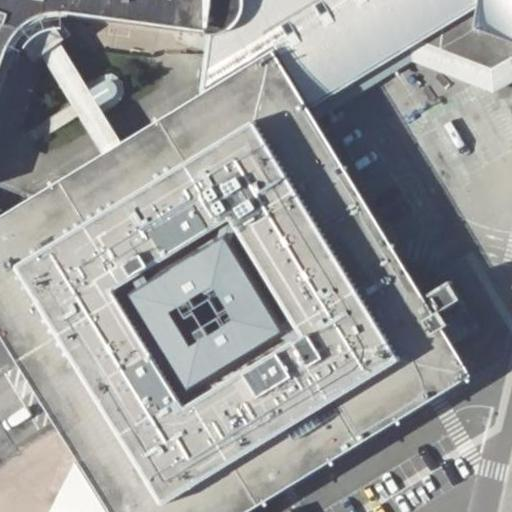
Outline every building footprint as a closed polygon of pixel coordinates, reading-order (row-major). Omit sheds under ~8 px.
[(253,8),(252,0),(0,0),(0,128),(28,49),(40,38),(51,33),(66,31),(215,52),(216,38),(232,33),(248,25),(253,8)] [(511,0),(252,0),(253,8),(248,25),(232,33),(216,38),(215,52),(223,98),(284,60),(321,118),(476,12),(511,64),(511,0)] [(0,326),(91,473),(114,511),(238,511),(454,372),(321,118),(284,60),(223,98),(25,221),(0,235),(0,326)] [(0,235),(25,221),(0,211),(0,235)] [(114,511),(91,473),(68,511),(114,511)]
